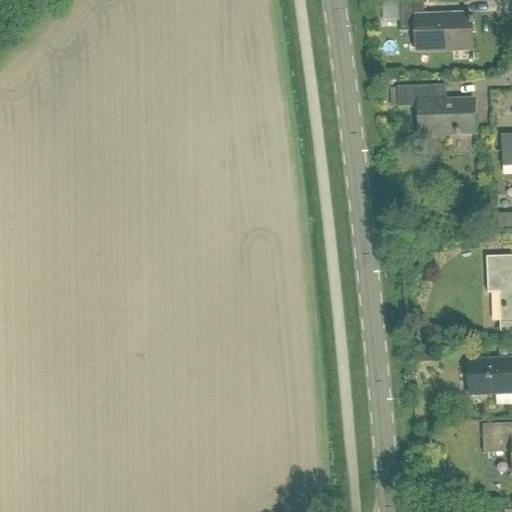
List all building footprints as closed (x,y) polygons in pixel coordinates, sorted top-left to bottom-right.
[(424,18),(424,2),(400,3),(400,34),(416,33),(417,55),(473,53),(472,16),(424,18)] [(437,102),(437,87),(398,89),(399,109),(419,109),(420,138),(477,136),(476,101),(437,102)] [(511,137),(502,138),(503,168),(511,167),(511,137)] [(511,258),(488,260),(489,295),(500,295),(501,335),(511,334),(511,258)] [(511,349),(499,350),(499,361),(472,361),(474,398),(511,396),(511,349)] [(511,425),(484,426),(484,450),(511,449),(511,425)]
